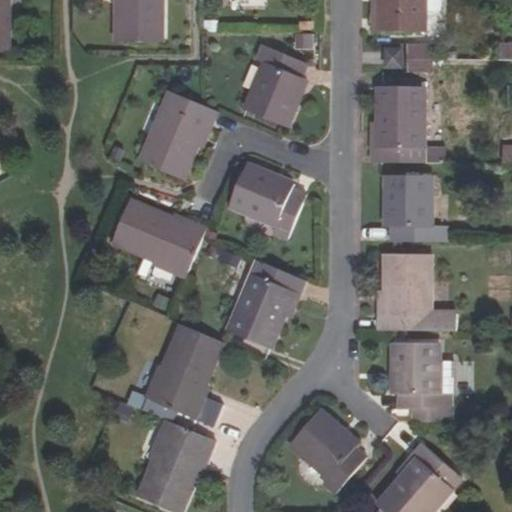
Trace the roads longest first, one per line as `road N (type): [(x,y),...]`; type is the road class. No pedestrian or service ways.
road 1 (residential): [(318,371),(332,359),(331,166)]
road 2 (residential): [(237,511),(250,447),(318,371)]
road 3 (residential): [(331,166),(336,0)]
road 4 (residential): [(331,166),(240,141),(215,178)]
